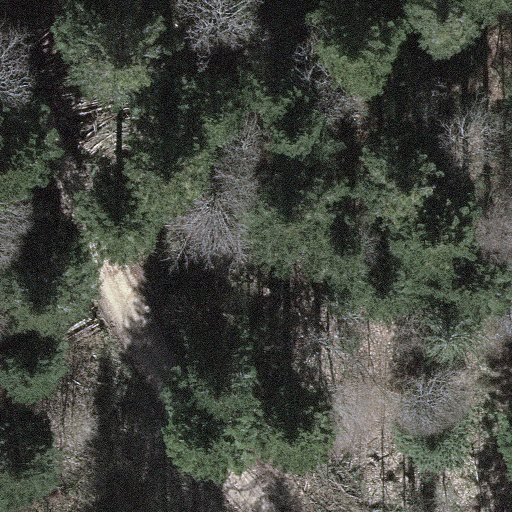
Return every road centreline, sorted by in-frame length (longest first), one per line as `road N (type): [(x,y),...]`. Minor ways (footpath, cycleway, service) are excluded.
road 1 (track): [(0,41),(189,405),(277,511)]
road 2 (track): [(491,511),(489,470),(511,334)]
